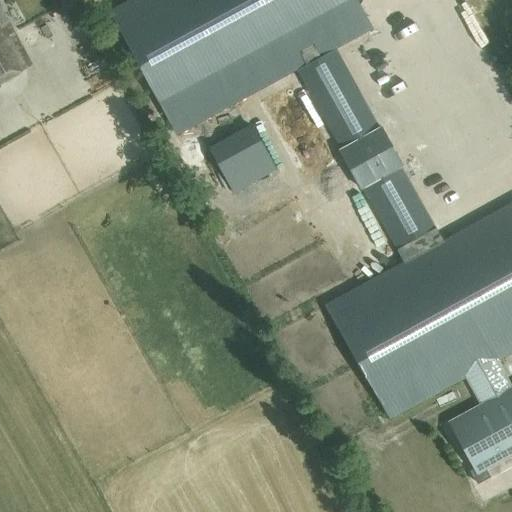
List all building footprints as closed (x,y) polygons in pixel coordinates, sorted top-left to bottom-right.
[(132,0),(111,12),(178,134),(297,69),(316,59),(336,49),(372,30),(355,0),(132,0)] [(0,83),(32,66),(0,7),(0,83)] [(404,262),(441,242),(421,205),(400,167),(402,166),(392,146),(381,127),(379,128),(357,89),(336,49),(316,59),(297,69),(319,109),(341,149),(339,150),(350,169),(361,189),(363,188),(377,213),(391,238),(397,250),(404,262)] [(98,66),(77,73),(83,89),(103,81),(98,66)] [(277,170),(251,124),(207,147),(232,195),(277,170)] [(466,376),(496,359),(511,350),(511,203),(441,242),(404,262),(354,289),(328,303),(384,407),(390,417),(466,376)] [(511,388),(496,359),(466,376),(483,408),(451,426),(475,468),(471,471),(477,483),(490,476),(483,465),(511,449),(511,388)] [(354,445),(359,457),(373,450),(367,439),(354,445)]
